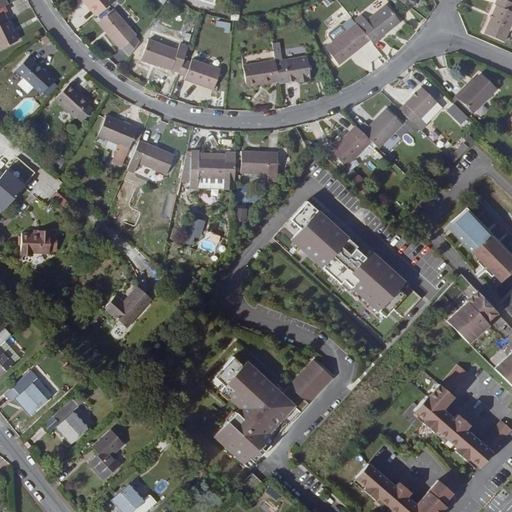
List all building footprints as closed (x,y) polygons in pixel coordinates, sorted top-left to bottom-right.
[(82,0),(97,16),(115,1),(113,0),(82,0)] [(399,0),(411,9),(413,3),(414,4),(415,0),(399,0)] [(511,2),(509,1),(506,0),(496,0),(495,3),(496,4),(484,32),(503,41),(511,21),(511,2)] [(361,17),(355,23),(356,25),(370,41),(372,45),(399,22),(386,5),(365,22),(361,17)] [(0,40),(14,33),(1,7),(0,7),(0,40)] [(135,36),(136,35),(114,10),(98,24),(120,49),(121,48),(135,36)] [(277,18),(268,19),(269,28),(278,27),(277,18)] [(351,18),(342,26),(347,32),(356,25),(355,23),(351,18)] [(231,24),(217,21),(216,27),(225,29),(225,32),(230,33),(231,24)] [(338,65),(370,41),(356,25),(347,32),(333,43),(325,49),(338,65)] [(329,37),(333,43),(347,32),(342,26),(339,26),(329,33),(329,37)] [(153,32),(150,40),(178,50),(181,43),(178,42),(153,32)] [(129,57),(139,41),(135,36),(121,48),(129,57)] [(179,73),(184,60),(189,46),(181,43),(178,50),(150,40),(143,59),(179,73)] [(282,59),(279,43),(272,44),(275,60),(282,59)] [(51,72),(26,49),(11,65),(36,88),(51,72)] [(275,62),(278,81),(279,84),(296,81),(297,83),(308,81),(308,79),(310,78),(306,57),(275,62)] [(191,63),(184,60),(179,73),(179,74),(186,77),(185,79),(197,83),(198,81),(214,87),(221,70),(192,59),(191,63)] [(247,87),(278,81),(275,62),(274,61),(243,66),(247,87)] [(474,114),(497,90),(480,73),(474,80),(462,92),(460,90),(455,95),(457,97),(474,114)] [(51,91),(70,109),(71,108),(82,96),(83,95),(64,76),(51,91)] [(474,80),(472,77),(460,90),(462,92),(474,80)] [(197,83),(213,90),(214,87),(198,81),(197,83)] [(421,88),(400,109),(421,131),(426,125),(421,120),(437,103),(421,88)] [(87,102),(82,96),(71,108),(77,113),(87,102)] [(457,97),(452,102),(469,119),(474,114),(457,97)] [(421,120),(426,125),(443,109),(437,103),(421,120)] [(467,119),(453,105),(446,112),(460,126),(467,119)] [(133,119),(102,106),(93,126),(117,136),(110,152),(118,155),(133,119)] [(386,109),(363,132),(371,140),(379,147),(401,124),(386,109)] [(371,140),(363,132),(356,125),(331,152),(346,167),(371,140)] [(153,142),(155,139),(136,132),(135,135),(153,142)] [(489,134),(483,141),(491,148),(497,141),(489,134)] [(153,142),(135,135),(124,160),(130,163),(134,154),(162,166),(171,146),(155,139),(153,142)] [(265,165),(264,171),(273,171),(274,144),(238,143),(237,164),(265,165)] [(462,144),(450,158),(455,162),(467,148),(462,144)] [(229,171),(230,171),(232,145),(223,145),(222,150),(196,148),(195,153),(189,152),(187,172),(195,173),(195,169),(221,170),(220,181),(229,181),(229,171)] [(7,156),(0,166),(0,213),(32,172),(21,164),(19,165),(7,156)] [(195,173),(194,180),(220,181),(221,170),(195,169),(195,173)] [(347,176),(365,193),(370,188),(352,171),(347,176)] [(56,191),(51,197),(63,207),(68,201),(56,191)] [(306,200),(273,236),(292,254),(299,246),(380,320),(392,307),(402,317),(420,298),(370,252),(326,212),(323,216),(306,200)] [(236,219),(246,220),(246,207),(237,207),(236,219)] [(471,251),(490,233),(466,209),(448,227),(471,251)] [(44,241),(50,220),(39,217),(38,220),(22,215),(17,236),(27,238),(27,236),(44,241)] [(511,256),(490,233),(471,251),(500,280),(511,268),(511,256)] [(125,322),(149,293),(135,281),(121,297),(113,290),(102,302),(125,322)] [(511,293),(501,305),(511,315),(511,293)] [(471,295),(445,321),(468,345),(487,326),(485,324),(492,317),(471,295)] [(0,335),(7,329),(1,322),(0,322),(0,366),(11,357),(0,344),(0,335)] [(511,346),(509,349),(511,351),(494,368),(511,387),(511,346)] [(242,361),(229,350),(210,370),(220,379),(216,383),(229,396),(232,393),(238,398),(221,416),(224,419),(215,429),(247,459),(273,432),(272,430),(285,416),(286,417),(329,372),(310,354),(278,388),(245,358),(242,361)] [(27,364),(9,380),(16,388),(12,391),(27,407),(44,393),(29,376),(34,372),(27,364)] [(479,467),(511,429),(501,420),(482,442),(465,427),(469,423),(457,413),(453,417),(443,407),(453,396),(450,393),(467,373),(457,364),(429,396),(427,395),(414,411),(425,420),(422,423),(433,432),(436,429),(457,447),(454,450),(466,460),(468,457),(479,467)] [(9,394),(12,391),(16,388),(9,380),(2,387),(9,394)] [(67,392),(50,408),(56,416),(53,419),(68,436),(84,421),(69,404),(74,400),(67,392)] [(47,424),(53,419),(56,416),(50,408),(40,416),(47,424)] [(114,430),(107,422),(88,438),(96,447),(86,455),(101,472),(118,457),(103,440),(114,430)] [(390,478),(363,454),(350,469),(361,478),(359,481),(370,491),(372,488),(393,506),(391,509),(393,511),(426,511),(443,493),(440,491),(449,480),(435,467),(425,479),(428,482),(416,496),(419,498),(416,501),(401,488),(408,479),(397,469),(390,478)] [(251,483),(261,474),(251,464),(241,474),(251,483)] [(154,495),(147,488),(142,493),(126,476),(110,492),(125,508),(129,504),(136,511),(154,495)] [(274,501),(280,495),(269,485),(264,491),(274,501)]
